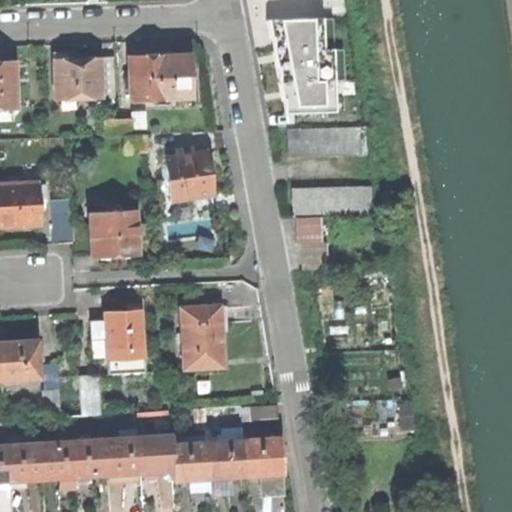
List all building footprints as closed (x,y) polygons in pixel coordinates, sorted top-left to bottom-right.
[(260,0),(262,14),(336,1),(335,0),(260,0)] [(272,19),(282,114),(344,107),(338,50),(322,52),(318,14),(272,19)] [(189,55),(169,56),(171,98),(190,97),(189,55)] [(148,56),(129,57),(130,99),(171,98),(169,56),(148,56)] [(64,59),(53,59),(55,99),(101,97),(99,57),(79,58),(64,59)] [(114,57),(99,57),(101,97),(115,97),(114,57)] [(0,61),(0,108),(15,108),(14,61),(0,61)] [(115,120),(105,121),(105,136),(116,136),(115,120)] [(129,120),(115,120),(116,136),(123,135),(129,135),(129,120)] [(287,129),(287,157),(366,154),(365,126),(287,129)] [(146,135),(129,135),(123,135),(124,150),(147,150),(146,135)] [(156,180),(159,202),(189,197),(211,194),(208,173),(205,153),(191,155),(190,149),(174,151),(175,157),(164,159),(167,178),(156,180)] [(37,184),(0,185),(0,226),(13,226),(39,225),(37,184)] [(370,184),(291,188),(293,216),(371,212),(370,184)] [(191,216),(189,197),(159,202),(162,220),(191,216)] [(101,257),(137,256),(136,211),(116,212),(115,204),(106,204),(106,213),(89,213),(90,227),(91,255),(91,258),(101,257)] [(52,245),(71,244),(71,228),(70,215),(51,216),(52,245)] [(320,217),(295,218),(296,243),(301,242),(321,242),(320,217)] [(72,256),(91,255),(90,227),(71,228),(71,244),(72,256)] [(326,242),(321,242),(301,242),(302,268),(327,267),(326,242)] [(219,307),(181,308),(183,368),(222,367),(221,342),(220,331),(220,314),(219,307)] [(121,311),(104,312),(105,322),(106,348),(142,346),(140,310),(121,311)] [(94,355),(107,354),(106,348),(105,322),(92,322),(94,355)] [(16,343),(0,343),(0,352),(1,379),(37,378),(35,342),(16,343)] [(144,371),(142,346),(106,348),(107,354),(108,373),(144,371)] [(95,374),(77,375),(79,415),(97,414),(95,374)] [(57,389),(41,390),(42,417),(59,416),(57,389)] [(250,421),(277,419),(277,405),(250,407),(250,421)] [(160,471),(172,471),(170,445),(170,435),(137,437),(139,473),(142,472),(156,471),(160,471)] [(137,437),(105,439),(107,474),(134,473),(139,473),(137,437)] [(259,475),(282,473),(280,438),(242,440),(245,476),(259,475)] [(94,475),(107,474),(105,439),(72,441),(75,477),(90,476),(94,475)] [(206,443),(208,478),(229,477),(245,476),(242,440),(206,443)] [(72,441),(40,443),(42,479),(55,478),(58,477),(75,477),(72,441)] [(27,479),(42,479),(40,443),(8,445),(10,480),(25,480),(27,479)] [(172,471),(172,480),(189,479),(208,478),(206,443),(170,445),(172,471)] [(0,481),(10,480),(8,445),(0,445),(0,481)] [(157,479),(156,471),(142,472),(142,480),(157,479)] [(134,473),(107,474),(108,482),(121,481),(135,480),(134,473)] [(283,492),(282,473),(259,475),(260,493),(272,493),(283,492)] [(75,484),(75,477),(58,477),(59,489),(75,488),(75,484)] [(229,477),(208,478),(209,489),(209,493),(219,492),(230,492),(229,477)] [(200,490),(209,489),(208,478),(189,479),(190,491),(200,490)] [(25,487),(25,480),(10,480),(10,488),(25,487)]
